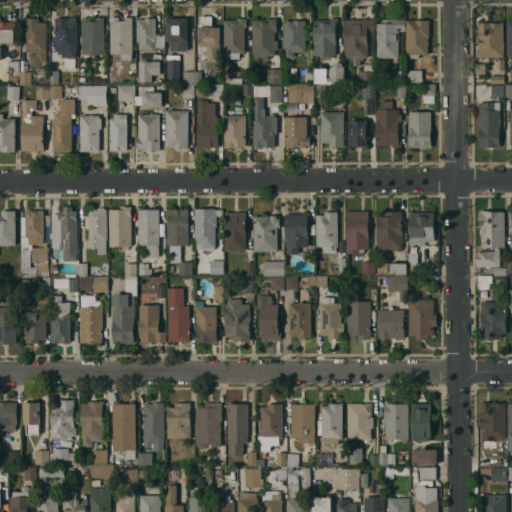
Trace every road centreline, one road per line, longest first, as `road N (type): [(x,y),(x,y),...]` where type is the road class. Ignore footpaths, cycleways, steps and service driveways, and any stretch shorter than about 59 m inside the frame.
road 1 (residential): [(455,0),(458,511)]
road 2 (residential): [(511,370),(0,372)]
road 3 (residential): [(511,179),(0,181)]
